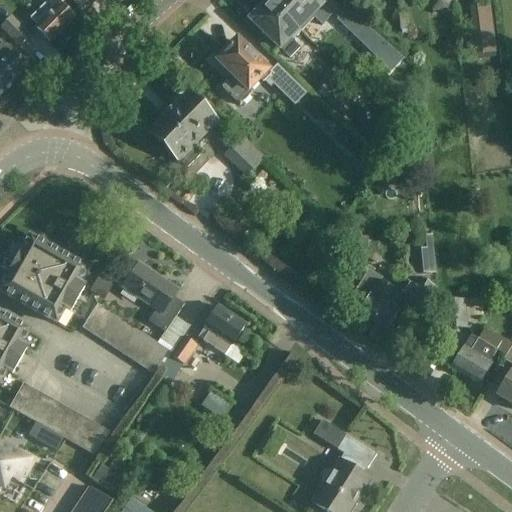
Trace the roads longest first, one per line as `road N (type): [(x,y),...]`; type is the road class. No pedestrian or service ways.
road 1 (tertiary): [(62,153),(295,317)]
road 2 (tertiary): [(452,434),(295,317)]
road 3 (tertiary): [(62,153),(90,75),(170,0)]
